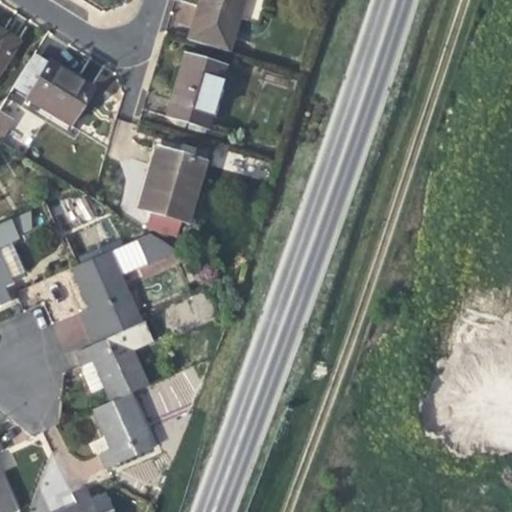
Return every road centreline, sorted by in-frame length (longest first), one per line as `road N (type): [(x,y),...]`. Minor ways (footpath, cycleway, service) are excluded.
road 1 (secondary): [(212,511),(394,0)]
road 2 (track): [(289,511),(465,0)]
road 3 (residential): [(27,0),(105,42),(138,32),(155,0)]
